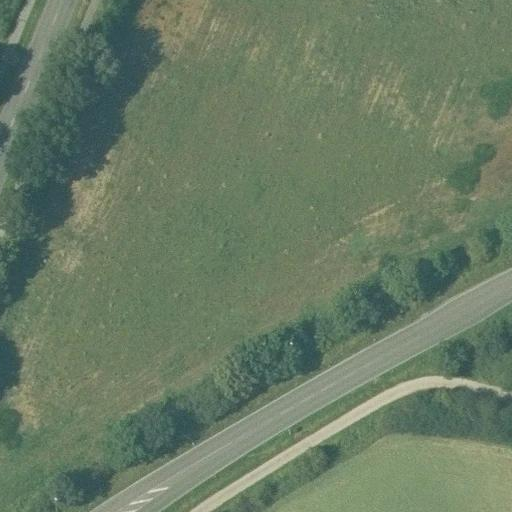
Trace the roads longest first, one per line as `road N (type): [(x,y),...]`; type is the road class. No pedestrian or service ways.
road 1 (primary): [(132,511),(295,407),(511,288)]
road 2 (unclassified): [(198,511),(405,385),(456,381)]
road 3 (tertiary): [(0,160),(66,0)]
